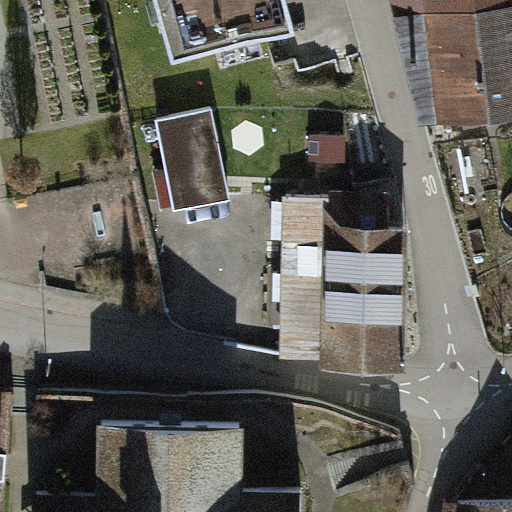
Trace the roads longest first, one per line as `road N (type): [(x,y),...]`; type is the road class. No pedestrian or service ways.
road 1 (residential): [(0,311),(458,399)]
road 2 (residential): [(458,399),(439,248),(368,0)]
